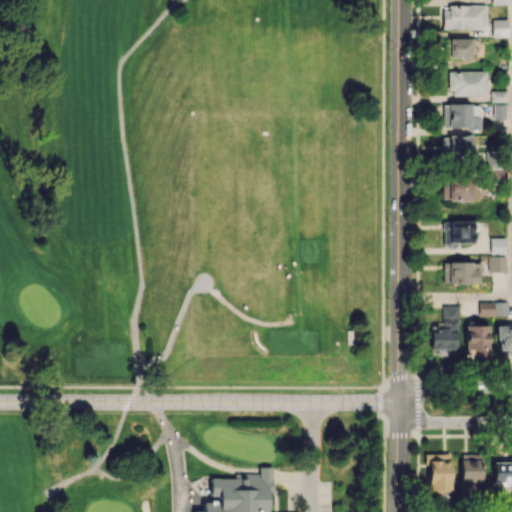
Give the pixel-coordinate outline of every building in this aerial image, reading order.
[(484,5),(441,5),(441,29),(484,28),(484,5)] [(491,37),(507,37),(506,19),(491,19),(491,37)] [(441,58),(472,58),(472,38),(442,38),(441,58)] [(448,96),(485,95),(485,71),(448,71),(448,96)] [(490,102),(505,102),(505,90),(489,91),(490,102)] [(468,127),(469,104),(442,103),(442,127),(468,127)] [(505,118),(505,104),(492,104),(492,119),(505,118)] [(479,116),(470,115),(470,131),(479,131),(479,116)] [(471,135),(441,135),(441,160),(471,160),(471,135)] [(442,200),(471,200),(471,179),(442,178),(442,200)] [(442,244),(474,245),(474,222),(442,221),(442,244)] [(504,237),(489,237),(489,253),(504,253),(504,237)] [(487,271),(503,271),(504,256),(488,255),(487,271)] [(478,284),(479,262),(442,261),(441,283),(478,284)] [(506,302),(478,301),(477,315),(506,315),(506,302)] [(456,351),(455,305),(439,305),(439,322),(428,323),(429,355),(448,355),(448,351),(456,351)] [(511,324),(496,324),(495,350),(507,350),(507,355),(511,355),(511,324)] [(486,325),(464,325),(464,357),(487,357),(486,325)] [(344,329),(344,345),(354,345),(355,329),(344,329)] [(449,492),(449,453),(426,453),(427,492),(449,492)] [(459,454),(458,482),(480,483),(480,454),(459,454)] [(511,461),(491,462),(492,483),(511,482),(511,461)] [(267,511),(267,491),(271,491),(271,466),(258,466),(258,474),(235,474),(235,480),(211,480),(211,501),(202,501),(202,510),(202,511),(267,511)]
